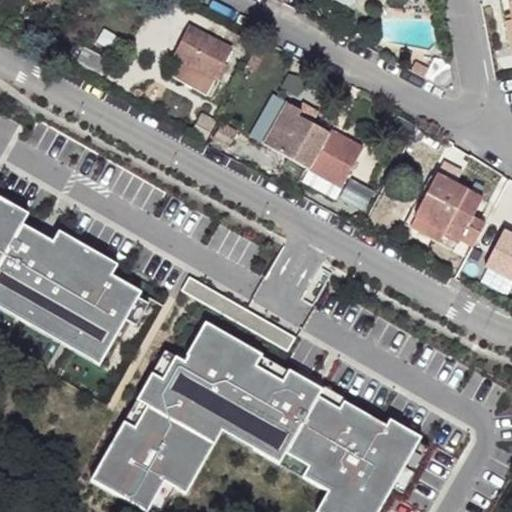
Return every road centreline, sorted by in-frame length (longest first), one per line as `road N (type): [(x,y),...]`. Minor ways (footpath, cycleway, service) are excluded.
road 1 (unclassified): [(511,329),(438,298),(0,61)]
road 2 (residential): [(236,0),(448,116),(470,106),(475,85)]
